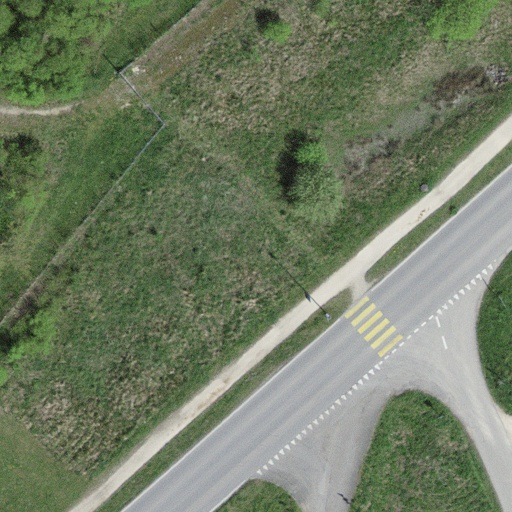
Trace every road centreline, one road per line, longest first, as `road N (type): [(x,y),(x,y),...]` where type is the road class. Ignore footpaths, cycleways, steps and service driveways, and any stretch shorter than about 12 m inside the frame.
road 1 (tertiary): [(511,202),(166,511)]
road 2 (track): [(0,126),(46,147),(121,118),(264,0)]
